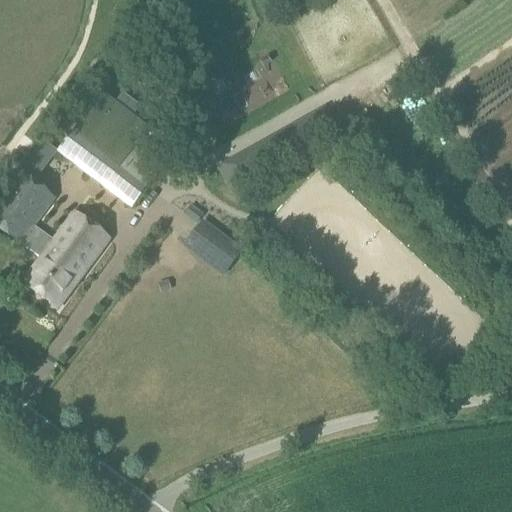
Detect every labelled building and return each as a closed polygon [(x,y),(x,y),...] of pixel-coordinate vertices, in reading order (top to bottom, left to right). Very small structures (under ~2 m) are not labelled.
[(136,148),(149,127),(135,117),(141,109),(121,94),(116,102),(106,95),(57,155),(131,210),(162,169),(136,148)] [(219,167),(231,190),(337,131),(324,107),(219,167)] [(150,152),(174,150),(171,131),(148,135),(150,152)] [(40,176),(57,155),(58,154),(40,140),(23,163),(40,176)] [(35,228),(56,199),(18,173),(0,197),(0,233),(20,248),(21,246),(41,260),(23,285),(57,310),(109,241),(74,215),(54,242),(35,228)] [(196,224),(202,216),(191,208),(185,216),(196,224)] [(122,241),(137,217),(124,209),(109,232),(122,241)] [(240,254),(202,225),(185,247),(223,276),(240,254)]
